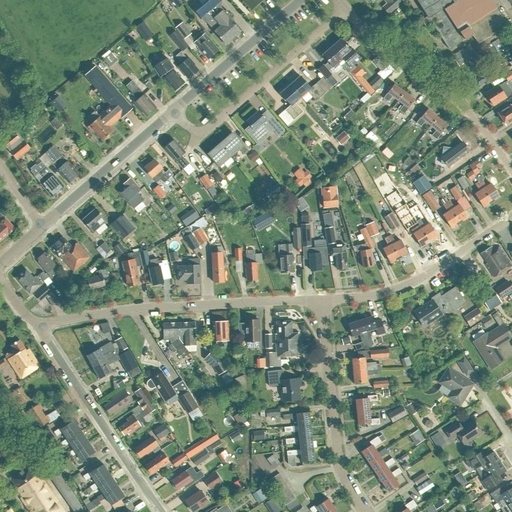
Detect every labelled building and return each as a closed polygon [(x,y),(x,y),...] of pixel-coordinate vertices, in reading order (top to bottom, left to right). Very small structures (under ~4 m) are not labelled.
[(224,12),(223,10),(222,9),(221,7),(220,5),(221,3),(221,1),(220,0),(195,0),(189,5),(204,23),(206,22),(225,44),(240,31),(230,19),(231,14),(229,14),(226,10),(224,12)] [(363,0),(366,3),(369,3),(371,2),(373,0),(386,0),(388,2),(382,7),(388,14),(401,2),(399,0),(363,0)] [(416,0),(427,17),(447,49),(460,41),(448,22),(450,21),(458,33),(463,39),(471,34),(477,43),(506,25),(489,0),(416,0)] [(425,26),(429,23),(426,17),(421,20),(425,26)] [(144,22),(135,28),(145,42),(153,35),(144,22)] [(183,39),(189,34),(187,31),(188,30),(182,22),(175,27),(183,39)] [(176,31),(169,36),(182,52),(189,46),(176,31)] [(218,50),(208,38),(207,39),(201,32),(193,38),(199,45),(197,48),(201,53),(202,52),(208,59),(218,50)] [(347,47),(340,39),(331,47),(349,68),(360,59),(348,46),(347,47)] [(451,56),(458,67),(476,55),(469,45),(451,56)] [(349,68),(331,47),(322,55),(328,62),(326,65),(332,72),(334,70),(336,72),(342,67),(348,74),(349,73),(356,81),(355,82),(359,86),(360,85),(362,87),(361,88),(364,92),(365,91),(367,93),(359,100),(362,103),(370,97),(369,96),(374,92),(361,77),(362,76),(354,67),(351,70),(349,68)] [(109,67),(117,61),(109,51),(101,58),(109,67)] [(188,79),(198,70),(191,63),(192,62),(188,58),(187,59),(180,52),(175,56),(182,64),(177,67),(188,79)] [(167,57),(151,67),(158,79),(162,76),(163,78),(174,91),(184,82),(173,70),(172,69),(174,68),(167,57)] [(326,79),(327,77),(331,74),(323,65),(318,70),(326,79)] [(355,67),(354,67),(362,76),(365,74),(357,65),(355,67)] [(93,122),(87,127),(92,133),(94,131),(102,141),(114,130),(111,127),(121,119),(122,119),(133,109),(96,66),(85,76),(111,106),(99,116),(94,111),(88,116),(93,122)] [(476,79),(480,84),(487,80),(483,74),(476,79)] [(294,78),(289,84),(300,97),(307,91),(315,100),(324,92),(316,83),(310,88),(300,76),(296,80),(294,78)] [(373,89),(382,80),(378,76),(369,84),(373,89)] [(132,81),(126,86),(130,91),(138,100),(134,103),(145,116),(155,107),(144,94),(144,95),(136,86),(132,81)] [(498,85),(485,93),(493,106),(506,98),(508,101),(511,98),(511,92),(505,82),(499,86),(498,85)] [(284,88),(285,89),(280,93),(290,105),(285,110),(293,120),(302,111),(294,102),(300,97),(289,84),(284,88)] [(398,100),(404,91),(394,84),(387,93),(385,92),(383,95),(384,96),(383,99),(384,100),(381,103),(384,105),(386,101),(388,102),(392,96),(398,100)] [(415,99),(404,91),(398,100),(404,105),(399,110),(404,114),(415,99)] [(59,113),(67,106),(58,96),(50,103),(59,113)] [(511,105),(511,106),(511,105),(498,113),(506,125),(511,120),(511,105)] [(428,109),(416,123),(420,126),(421,126),(425,121),(430,126),(438,117),(428,109)] [(246,121),(250,126),(245,130),(257,144),(273,130),(278,136),(283,131),(274,121),(269,125),(266,121),(257,111),(246,121)] [(438,117),(430,126),(436,130),(431,135),(436,139),(448,125),(438,117)] [(42,144),(55,131),(48,123),(35,136),(42,144)] [(332,139),(339,147),(349,137),(342,129),(332,139)] [(16,133),(3,144),(16,160),(29,149),(16,133)] [(243,145),(232,133),(220,144),(231,156),(239,149),(244,154),(247,151),(243,146),(243,145)] [(184,152),(174,140),(164,148),(182,169),(183,169),(188,175),(194,170),(181,155),(184,152)] [(463,142),(454,148),(443,147),(441,163),(447,164),(448,166),(469,150),(463,142)] [(231,156),(220,144),(208,154),(218,167),(219,166),(223,172),(227,168),(223,163),(231,156)] [(53,146),(44,154),(39,158),(47,168),(51,164),(68,183),(78,174),(67,161),(53,146)] [(385,156),(390,151),(386,147),(381,152),(385,156)] [(252,153),(257,160),(260,157),(254,150),(252,153)] [(477,162),(484,157),(481,153),(474,158),(477,162)] [(402,165),(406,159),(400,155),(396,161),(402,165)] [(160,179),(163,183),(169,178),(166,174),(161,169),(162,169),(154,160),(149,164),(148,162),(143,167),(145,168),(144,169),(151,177),(156,183),(160,179)] [(473,163),(469,166),(472,171),(473,173),(478,182),(491,202),(500,197),(491,183),(486,186),(482,180),(484,178),(473,163)] [(52,174),(47,168),(45,166),(34,176),(40,183),(40,184),(52,197),(63,187),(52,174)] [(343,173),(349,185),(357,181),(351,169),(343,173)] [(216,171),(212,175),(217,181),(221,177),(216,171)] [(297,179),(294,181),(300,187),(303,184),(306,188),(311,183),(309,180),(311,177),(306,171),(297,179)] [(473,182),(467,186),(473,195),(475,194),(484,207),(491,202),(478,182),(473,173),(469,176),(473,182)] [(205,174),(199,178),(214,201),(219,198),(215,191),(212,186),(212,185),(205,174)] [(412,183),(420,195),(432,187),(424,175),(412,183)] [(130,178),(123,184),(125,186),(118,192),(127,202),(130,206),(133,210),(144,200),(138,194),(141,191),(130,178)] [(441,182),(443,189),(450,187),(448,180),(441,182)] [(158,185),(153,189),(152,190),(160,199),(166,194),(158,185)] [(336,186),(321,188),(324,207),(338,206),(336,186)] [(455,186),(449,190),(456,201),(462,197),(455,186)] [(268,199),(275,193),(271,188),(264,194),(268,199)] [(440,207),(433,197),(429,191),(422,196),(432,212),(440,207)] [(446,202),(460,223),(468,218),(459,204),(454,207),(450,200),(446,202)] [(412,218),(423,212),(418,202),(412,205),(414,208),(408,211),(412,218)] [(460,223),(446,202),(443,205),(447,211),(443,214),(452,228),(460,223)] [(170,214),(176,209),(172,204),(166,209),(170,214)] [(106,221),(95,208),(82,220),(93,233),(96,231),(98,235),(103,231),(107,228),(103,224),(106,221)] [(244,210),(239,213),(242,218),(247,215),(244,210)] [(13,229),(14,228),(4,217),(0,212),(0,240),(8,233),(10,234),(13,231),(13,229)] [(252,221),(259,232),(274,223),(268,212),(252,221)] [(330,212),(322,214),(323,220),(324,222),(325,228),(331,227),(333,227),(333,226),(330,212)] [(399,226),(391,213),(383,218),(392,231),(399,226)] [(123,239),(135,228),(123,214),(111,224),(123,239)] [(193,232),(200,245),(207,241),(199,227),(205,224),(201,218),(189,227),(192,232),(193,232)] [(417,221),(430,242),(438,237),(429,223),(424,226),(420,219),(417,221)] [(413,223),(416,227),(411,230),(422,247),(430,242),(417,221),(413,223)] [(365,225),(370,237),(378,234),(373,222),(365,225)] [(308,224),(301,225),(303,247),(309,247),(311,246),(310,224),(308,224)] [(206,230),(209,236),(215,233),(212,227),(206,230)] [(325,228),(324,228),(327,244),(336,243),(333,227),(331,227),(325,228)] [(193,232),(192,232),(192,233),(191,234),(191,233),(187,228),(181,233),(184,238),(183,238),(191,251),(200,245),(193,232)] [(365,228),(359,230),(365,244),(356,246),(357,252),(360,251),(363,267),(373,265),(370,250),(374,248),(365,228)] [(391,235),(388,237),(399,259),(407,254),(400,240),(395,242),(391,235)] [(71,247),(63,237),(49,248),(59,259),(60,257),(73,272),(90,257),(77,242),(71,247)] [(399,259),(388,237),(384,238),(388,246),(383,248),(390,263),(399,259)] [(104,242),(100,246),(96,250),(104,260),(108,257),(113,253),(110,250),(111,250),(104,242)] [(119,256),(126,251),(119,243),(113,248),(119,256)] [(292,255),(292,248),(291,244),(284,245),(285,255),(279,256),(281,273),(294,272),(293,255),(292,255)] [(344,244),(335,245),(327,245),(329,256),(336,256),(337,269),(347,268),(346,252),(345,252),(344,244)] [(494,250),(491,246),(480,253),(487,264),(485,265),(494,278),(511,266),(511,265),(500,247),(494,250)] [(309,249),(311,271),(321,270),(320,264),(327,263),(326,248),(309,249)] [(146,250),(139,252),(142,265),(149,264),(146,250)] [(246,251),(246,255),(246,263),(245,263),(246,273),(247,280),(257,279),(257,270),(257,264),(261,263),(261,254),(254,254),(254,250),(246,251)] [(129,260),(122,262),(124,272),(123,272),(125,279),(126,279),(127,286),(139,283),(137,276),(138,276),(136,267),(142,265),(139,252),(128,254),(129,260)] [(223,282),(223,266),(228,266),(224,255),(222,255),(222,252),(211,253),(212,282),(223,282)] [(55,274),(51,269),(55,266),(44,253),(38,258),(40,261),(38,263),(47,273),(51,278),(55,274)] [(152,285),(163,282),(160,266),(158,266),(157,259),(150,260),(152,268),(149,268),(152,285)] [(186,265),(186,266),(177,266),(178,280),(186,280),(186,283),(200,283),(200,265),(199,265),(199,259),(186,259),(186,265)] [(100,275),(87,279),(90,290),(105,285),(104,280),(109,279),(106,268),(98,271),(100,275)] [(33,278),(26,269),(16,278),(29,295),(42,285),(35,277),(33,278)] [(38,274),(47,285),(51,282),(48,277),(47,277),(43,271),(38,274)] [(511,289),(507,281),(494,288),(501,299),(511,292),(511,289)] [(35,295),(40,301),(46,296),(47,298),(52,293),(45,286),(35,295)] [(453,311),(466,303),(462,296),(463,296),(462,294),(461,292),(460,293),(455,287),(441,296),(439,293),(431,298),(432,301),(414,313),(422,326),(435,317),(436,319),(451,309),(453,311)] [(53,298),(37,307),(41,315),(57,305),(53,298)] [(463,317),(470,327),(483,318),(477,308),(463,317)] [(472,342),(490,370),(505,360),(497,348),(511,338),(495,313),(492,316),(498,326),(487,333),(487,332),(472,342)] [(372,316),(360,320),(368,346),(373,345),(369,331),(375,329),(377,336),(384,333),(380,319),(373,321),(372,316)] [(485,327),(493,322),(489,316),(481,321),(485,327)] [(368,346),(360,320),(348,324),(352,336),(359,334),(362,342),(354,345),(356,351),(363,348),(364,350),(368,350),(367,347),(368,346)] [(218,349),(224,349),(227,346),(227,342),(228,341),(227,321),(212,322),(213,342),(216,342),(216,346),(218,349)] [(259,321),(245,321),(246,342),(247,346),(254,345),(254,342),(260,341),(259,321)] [(194,322),(178,323),(179,339),(181,342),(186,349),(188,352),(195,352),(194,333),(195,333),(194,322)] [(275,343),(299,342),(299,333),(292,333),(291,322),(276,322),(277,334),(275,334),(275,343)] [(307,330),(304,322),(298,325),(302,332),(307,330)] [(179,339),(178,323),(163,323),(163,335),(163,334),(164,340),(171,339),(171,342),(172,343),(168,347),(172,353),(177,350),(183,358),(189,353),(188,352),(186,349),(181,342),(179,339)] [(349,336),(341,339),(343,346),(351,343),(349,336)] [(87,355),(93,367),(118,353),(127,348),(121,337),(113,341),(117,348),(115,349),(111,342),(99,348),(100,349),(87,355)] [(19,340),(10,345),(13,350),(5,355),(21,379),(39,366),(28,350),(26,351),(19,340)] [(299,342),(275,343),(276,352),(266,353),(266,367),(280,366),(280,356),(300,355),(299,342)] [(119,355),(118,353),(93,367),(99,378),(112,372),(108,365),(119,359),(126,372),(138,366),(129,350),(119,355)] [(211,350),(209,352),(203,359),(213,367),(217,375),(228,369),(222,360),(220,358),(211,350)] [(357,351),(358,358),(352,359),(353,371),(380,368),(380,364),(376,364),(375,362),(365,363),(365,359),(371,358),(370,352),(369,352),(369,350),(357,351)] [(387,350),(382,351),(370,352),(371,358),(371,359),(388,357),(387,350)] [(403,367),(411,365),(409,357),(401,359),(403,367)] [(256,367),(264,367),(264,358),(256,359),(256,367)] [(473,371),(465,358),(459,362),(467,375),(473,371)] [(445,398),(460,407),(474,384),(447,367),(437,383),(450,391),(445,398)] [(380,368),(353,371),(354,383),(367,382),(366,375),(381,373),(380,368)] [(283,401),(300,399),(298,386),(300,386),(299,378),(283,380),(282,370),(267,371),(269,386),(281,385),(283,401)] [(150,378),(151,379),(148,380),(147,382),(146,384),(147,386),(148,387),(150,389),(152,389),(153,388),(156,387),(164,401),(176,394),(162,371),(150,378)] [(248,392),(244,374),(234,379),(242,394),(248,392)] [(140,388),(134,392),(137,397),(135,399),(139,405),(147,399),(140,388)] [(104,406),(109,414),(113,412),(114,414),(132,401),(124,389),(112,398),(113,400),(104,406)] [(188,391),(178,398),(187,413),(198,406),(188,391)] [(357,412),(369,411),(368,402),(377,401),(377,395),(367,396),(368,398),(356,399),(357,412)] [(128,421),(119,427),(124,435),(127,433),(129,435),(134,431),(135,432),(141,428),(140,427),(146,423),(143,418),(155,409),(147,399),(139,405),(142,410),(139,412),(139,413),(134,417),(132,415),(127,419),(128,421)] [(411,403),(406,406),(412,415),(417,412),(411,403)] [(43,410),(39,404),(27,411),(38,428),(49,421),(46,415),(45,416),(42,410),(43,410)] [(387,414),(392,423),(406,415),(401,406),(387,414)] [(265,410),(266,417),(280,416),(279,409),(265,410)] [(370,419),(369,411),(357,412),(358,424),(370,423),(370,425),(380,424),(379,419),(370,419)] [(240,426),(241,428),(248,423),(247,421),(249,420),(244,414),(242,415),(240,412),(233,417),(239,426),(240,426)] [(309,412),(296,413),(295,413),(295,414),(282,415),(283,420),(292,419),(292,421),(297,420),(298,425),(310,424),(309,412)] [(228,416),(222,421),(227,426),(232,422),(228,416)] [(67,440),(81,431),(74,420),(61,428),(60,427),(54,432),(56,436),(62,432),(67,438),(67,440)] [(481,433),(472,420),(461,427),(457,421),(444,430),(451,439),(457,435),(464,444),(481,433)] [(158,436),(167,430),(163,424),(154,430),(158,436)] [(298,426),(285,427),(284,427),(284,432),(293,432),(298,432),(299,437),(312,436),(310,424),(298,425),(298,426)] [(40,431),(45,438),(52,433),(47,426),(40,431)] [(67,440),(67,438),(61,442),(63,447),(69,443),(74,449),(74,450),(88,441),(81,431),(67,440)] [(264,431),(253,432),(254,441),(265,440),(264,431)] [(203,438),(183,452),(188,459),(207,446),(218,439),(214,432),(203,438)] [(238,432),(230,436),(233,442),(241,437),(238,432)] [(430,437),(437,448),(445,443),(438,432),(430,437)] [(419,435),(412,439),(416,445),(424,440),(421,434),(419,435)] [(381,435),(378,437),(377,436),(369,442),(371,445),(361,451),(368,461),(378,454),(377,453),(374,447),(381,442),(385,439),(381,435)] [(299,438),(286,439),(285,439),(285,444),(295,443),(295,444),(300,444),(300,449),(313,448),(312,436),(299,437),(299,438)] [(134,449),(139,457),(146,453),(147,454),(152,450),(154,452),(158,449),(156,446),(157,444),(153,438),(147,442),(146,441),(134,449)] [(74,450),(74,449),(68,453),(70,457),(76,453),(82,461),(95,452),(88,441),(74,450)] [(300,450),(287,451),(286,451),(287,457),(301,455),(301,462),(314,460),(313,448),(300,449),(300,450)] [(385,448),(377,453),(378,454),(368,461),(375,472),(385,465),(384,463),(380,457),(388,452),(385,448)] [(191,458),(196,466),(209,457),(204,449),(191,458)] [(231,459),(225,450),(219,453),(225,463),(231,459)] [(482,450),(477,454),(465,462),(468,467),(469,467),(471,471),(473,470),(475,469),(478,474),(499,461),(493,451),(486,456),(482,450)] [(50,462),(48,452),(40,454),(42,464),(50,462)] [(168,461),(163,453),(145,465),(150,474),(157,469),(158,470),(163,466),(162,465),(168,461)] [(171,462),(175,467),(187,459),(183,453),(171,462)] [(405,453),(398,458),(400,462),(408,457),(405,453)] [(266,459),(273,469),(280,464),(273,454),(266,459)] [(385,465),(375,472),(382,482),(392,475),(391,473),(387,467),(395,462),(392,458),(384,463),(385,465)] [(499,461),(478,474),(482,480),(481,481),(487,490),(502,481),(498,476),(505,471),(499,461)] [(84,511),(65,483),(51,463),(43,469),(73,511),(84,511)] [(97,484),(110,475),(103,464),(90,473),(89,472),(83,476),(86,480),(92,476),(96,482),(97,484)] [(28,466),(10,479),(17,488),(15,490),(29,511),(63,511),(37,474),(35,475),(28,466)] [(185,471),(171,480),(177,489),(183,486),(185,489),(204,476),(200,470),(196,473),(191,466),(185,470),(185,471)] [(392,475),(382,482),(388,492),(399,485),(394,477),(401,472),(398,468),(391,473),(392,475)] [(417,485),(428,477),(425,472),(413,481),(417,485)] [(204,480),(210,489),(221,482),(216,473),(204,480)] [(283,478),(279,473),(269,479),(272,484),(283,478)] [(96,482),(90,486),(89,487),(90,487),(86,489),(89,493),(99,487),(103,493),(104,494),(117,485),(110,475),(97,484),(96,482)] [(460,485),(466,482),(463,477),(457,480),(460,485)] [(286,483),(283,478),(272,484),(276,489),(286,483)] [(239,479),(233,483),(237,490),(243,486),(239,479)] [(416,489),(420,495),(433,486),(429,480),(416,489)] [(74,486),(87,509),(95,505),(82,481),(74,486)] [(289,488),(286,483),(276,489),(279,494),(289,488)] [(104,494),(103,493),(97,497),(100,501),(106,497),(115,511),(124,506),(120,499),(124,496),(117,485),(104,494)] [(500,508),(511,500),(511,486),(506,491),(503,486),(489,494),(495,503),(496,503),(500,508)] [(269,496),(263,487),(252,494),(259,503),(269,496)] [(292,493),(289,488),(279,494),(282,500),(292,493)] [(208,502),(201,491),(185,501),(192,511),(208,502)] [(295,499),(292,493),(282,500),(285,505),(295,499)] [(319,511),(326,511),(334,507),(328,498),(316,506),(315,505),(310,508),(312,511),(314,511),(318,510),(319,511)] [(441,499),(432,505),(436,510),(444,504),(441,499)] [(410,511),(409,511),(417,505),(413,500),(405,505),(407,508),(400,511),(410,511)] [(473,504),(477,510),(483,507),(478,500),(473,504)] [(511,511),(511,500),(500,508),(502,511),(511,511)]
